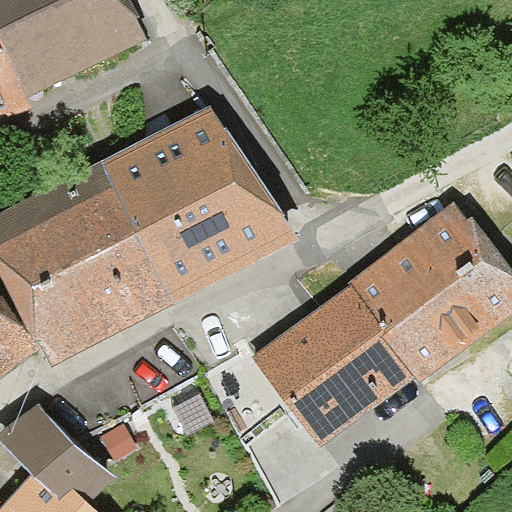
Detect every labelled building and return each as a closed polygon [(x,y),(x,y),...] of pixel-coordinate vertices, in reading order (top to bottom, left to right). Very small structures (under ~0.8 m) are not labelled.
[(107,0),(0,0),(0,48),(23,96),(126,32),(107,0)] [(0,104),(23,96),(0,48),(0,104)] [(93,230),(133,298),(267,223),(194,94),(58,166),(93,230)] [(0,279),(93,230),(58,166),(0,197),(0,279)] [(511,287),(455,212),(258,360),(317,439),(511,293),(511,287)] [(0,279),(0,314),(24,360),(133,298),(93,230),(0,279)] [(0,445),(34,481),(1,511),(94,511),(84,501),(114,473),(43,400),(0,440),(0,445)]
